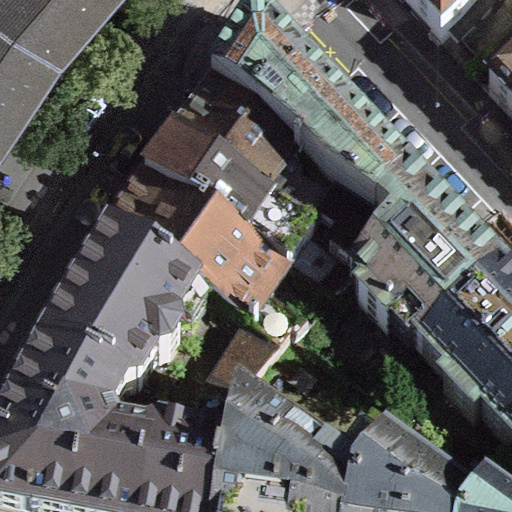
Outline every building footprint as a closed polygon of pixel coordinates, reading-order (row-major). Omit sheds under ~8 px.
[(0,0),(0,113),(34,63),(54,32),(6,0),(0,0)] [(6,0),(54,32),(82,0),(6,0)] [(400,0),(441,43),(450,35),(457,42),(491,10),(484,2),(486,0),(400,0)] [(244,39),(212,87),(216,91),(374,221),(407,182),(300,68),(270,37),(268,37),(267,31),(245,34),(246,39),(244,39)] [(511,71),(489,94),(499,104),(511,118),(511,71)] [(374,221),(216,91),(185,132),(177,142),(313,244),(320,228),(341,243),(331,257),(358,276),(393,238),(374,221)] [(313,244),(177,142),(149,180),(145,185),(287,275),(289,276),(313,244)] [(422,358),(502,282),(430,206),(407,182),(374,221),(393,238),(358,276),(351,283),(363,296),(356,302),(387,335),(394,328),(422,358)] [(114,230),(107,241),(109,242),(198,296),(251,332),(280,353),(292,339),(296,342),(305,332),(267,304),(287,275),(145,185),(114,230)] [(198,296),(109,242),(52,336),(44,349),(125,396),(139,392),(156,364),(159,365),(168,363),(179,346),(176,337),(174,335),(198,296)] [(511,293),(502,282),(422,358),(450,388),(443,394),(474,427),(481,420),(511,453),(511,293)] [(280,353),(251,332),(237,354),(265,370),(280,353)] [(0,511),(138,511),(148,446),(117,440),(110,424),(125,396),(44,349),(0,429),(0,511)] [(227,450),(215,511),(350,511),(357,483),(238,402),(227,450)] [(215,511),(227,450),(160,438),(148,446),(138,511),(215,511)] [(357,483),(350,511),(474,511),(384,447),(357,483)] [(511,511),(511,461),(476,511),(511,511)]
